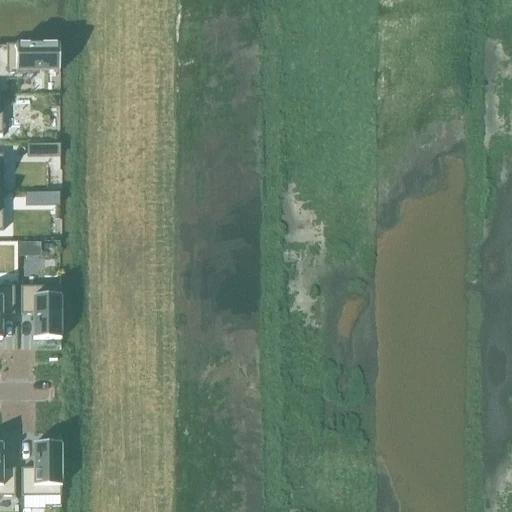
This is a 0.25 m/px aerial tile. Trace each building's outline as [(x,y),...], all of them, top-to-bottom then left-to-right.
[(15,46),(6,46),(6,73),(15,73),(17,73),(58,73),(59,73),(59,45),(57,45),(17,46),(17,45),(15,45),(15,46)] [(46,145),(46,159),(59,158),(60,145),(46,145)] [(59,194),(47,194),(48,207),(59,207),(59,194)] [(27,244),(18,244),(18,258),(27,258),(27,244)] [(14,288),(0,287),(0,340),(1,341),(1,340),(1,316),(14,316),(14,288)] [(60,288),(20,288),(20,316),(33,316),(33,339),(33,341),(60,341),(60,339),(59,289),(60,289),(60,288)] [(2,445),(0,444),(0,497),(14,498),(14,470),(1,470),(1,446),(2,446),(2,445)] [(33,469),(20,470),(20,498),(60,498),(60,488),(61,488),(61,487),(60,487),(60,446),(61,446),(61,445),(33,445),(33,446),(33,469)]
